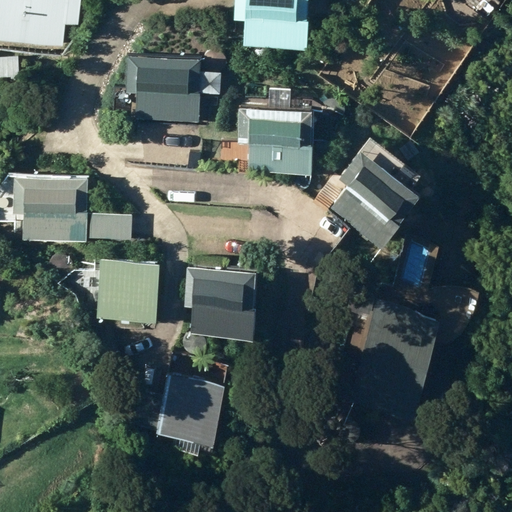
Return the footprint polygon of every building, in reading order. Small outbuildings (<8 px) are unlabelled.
[(0,0),(0,42),(73,47),(76,0),(0,0)] [(232,0),(232,22),(244,23),(242,49),(305,51),(307,0),(232,0)] [(21,44),(0,43),(0,72),(20,72),(21,44)] [(124,59),(124,94),(135,94),(134,121),(197,123),(199,61),(124,59)] [(237,111),(236,145),(249,146),(248,174),(310,176),(311,149),(307,149),(309,113),(237,111)] [(422,178),(360,136),(341,165),(349,170),(330,200),(383,236),(422,178)] [(12,180),(11,215),(22,215),(20,241),(86,243),(86,238),(129,239),(130,216),(85,215),(85,182),(12,180)] [(99,261),(95,319),(153,323),(156,264),(99,261)] [(187,262),(185,299),(191,299),(190,326),(250,329),(253,265),(187,262)] [(413,414),(439,312),(376,297),(351,397),(413,414)] [(123,346),(145,347),(145,336),(123,337),(123,346)] [(155,438),(210,449),(222,389),(169,379),(165,397),(134,391),(128,425),(157,431),(155,438)] [(23,423),(10,410),(0,420),(0,435),(6,441),(23,423)]
